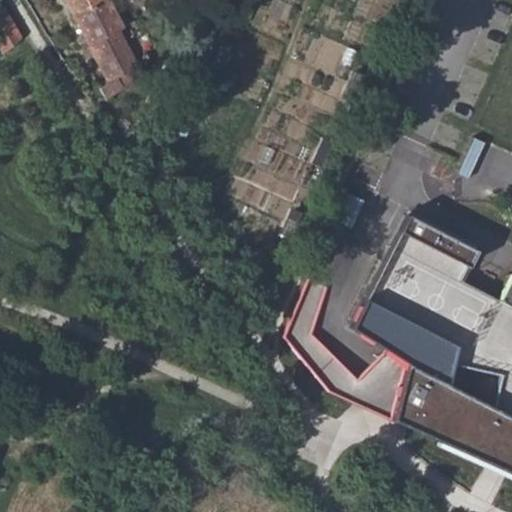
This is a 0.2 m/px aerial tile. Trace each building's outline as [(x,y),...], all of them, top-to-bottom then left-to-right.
[(3,0),(2,0),(0,4),(0,46),(5,54),(23,36),(3,0)] [(65,0),(106,82),(97,87),(106,101),(129,86),(131,81),(132,77),(130,72),(136,68),(118,32),(122,30),(106,0),(65,0)] [(234,47),(222,41),(210,67),(222,73),(234,47)] [(364,73),(351,67),(339,94),(352,99),(364,73)] [(196,116),(184,110),(171,137),(184,142),(196,116)] [(334,141),(321,135),(309,161),(322,167),(334,141)] [(301,213),(289,207),(277,233),(289,239),(301,213)] [(380,350),(403,364),(387,415),(511,471),(511,273),(506,270),(494,298),(460,281),(476,248),(403,213),(346,329),(380,350)] [(310,336),(328,285),(308,282),(283,335),(326,389),(387,415),(403,364),(380,350),(353,376),(310,336)]
